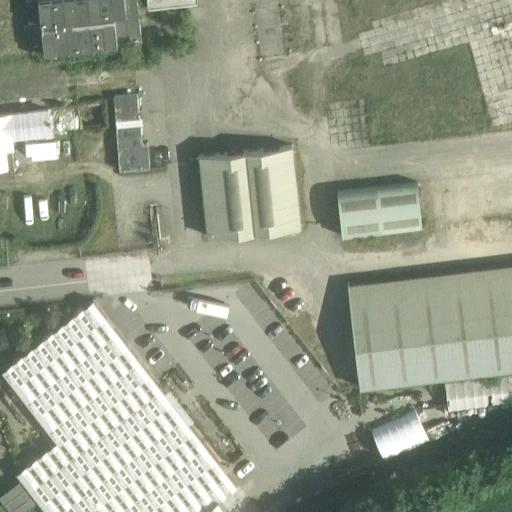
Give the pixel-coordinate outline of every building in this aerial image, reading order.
[(142,41),(136,0),(25,0),(28,24),(53,21),(54,26),(29,29),(32,54),(142,41)] [(115,96),(117,120),(139,119),(138,94),(115,96)] [(51,108),(0,113),(0,166),(7,166),(4,136),(54,131),(51,108)] [(117,124),(121,170),(151,167),(149,143),(143,143),(141,123),(117,124)] [(301,225),(293,144),(199,154),(208,235),(301,225)] [(336,192),(341,237),(421,228),(416,183),(336,192)] [(511,283),(350,303),(360,386),(360,387),(511,368),(511,283)] [(93,299),(2,371),(56,441),(16,473),(46,511),(228,511),(218,499),(237,485),(93,299)] [(511,370),(444,378),(448,410),(511,403),(511,370)]
